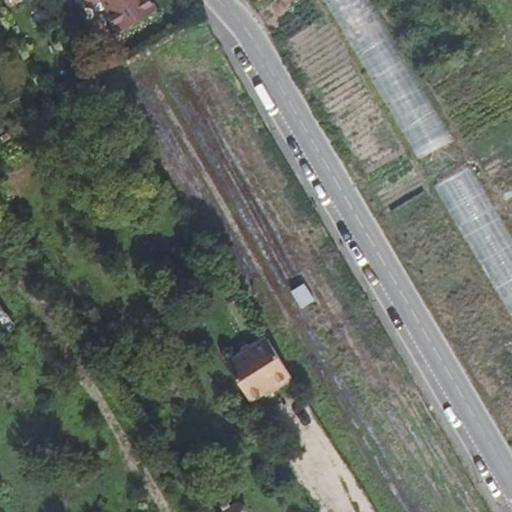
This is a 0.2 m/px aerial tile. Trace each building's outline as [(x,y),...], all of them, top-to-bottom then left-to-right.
[(121,32),(132,26),(117,0),(87,0),(91,7),(102,0),(121,32)] [(117,0),(132,26),(158,11),(151,0),(117,0)] [(365,0),(323,0),(354,49),(384,30),(365,0)] [(296,311),(312,305),(305,285),(289,290),(296,311)] [(266,336),(226,361),(252,402),(274,388),(276,391),(294,379),(266,336)] [(245,511),(239,502),(223,511),(245,511)]
